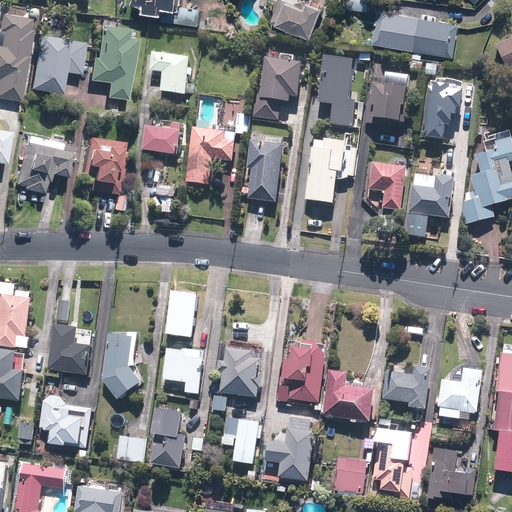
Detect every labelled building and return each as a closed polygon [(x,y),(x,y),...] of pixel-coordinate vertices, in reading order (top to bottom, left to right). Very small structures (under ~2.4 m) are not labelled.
[(143,7),(143,14),(159,15),(163,15),(163,21),(198,26),(200,12),(181,9),(177,9),(178,0),(132,0),(132,5),(143,7)] [(299,35),(311,39),(323,9),(308,3),(305,9),(282,0),(279,0),(270,23),(286,30),(298,36),(299,35)] [(347,0),(347,9),(367,12),(368,0),(347,0)] [(372,44),(453,58),(458,26),(377,12),(372,44)] [(30,20),(1,15),(0,22),(0,31),(3,32),(0,47),(0,46),(0,99),(19,102),(31,31),(28,30),(30,20)] [(105,98),(125,100),(134,39),(124,38),(125,30),(99,26),(94,58),(91,58),(88,80),(107,83),(105,98)] [(511,33),(495,42),(506,66),(511,63),(511,33)] [(80,75),(85,44),(40,36),(31,90),(60,95),(64,72),(80,75)] [(164,93),(188,96),(188,94),(195,95),(196,86),(189,85),(190,77),(193,77),(194,70),(191,70),(192,60),(155,56),(154,73),(166,74),(164,93)] [(356,59),(327,56),(321,102),(334,104),(332,124),(354,126),(358,100),(351,99),(356,59)] [(301,98),(305,65),(269,60),(264,95),(259,94),(256,118),(279,121),(282,102),(291,103),(292,97),(301,98)] [(412,70),(422,70),(422,61),(412,60),(412,70)] [(426,73),(436,75),(437,63),(427,62),(426,73)] [(451,122),(453,111),(457,111),(458,106),(458,105),(462,106),(464,89),(450,87),(450,84),(435,82),(434,85),(427,84),(420,133),(443,137),(445,121),(451,122)] [(365,123),(400,128),(403,107),(405,107),(408,89),(373,84),(371,102),(369,102),(365,123)] [(248,135),(250,117),(238,115),(236,134),(248,135)] [(148,128),(145,152),(179,156),(181,139),(182,127),(175,126),(174,131),(148,128)] [(187,182),(210,186),(213,160),(233,163),(237,135),(194,129),(187,182)] [(0,163),(4,164),(9,132),(0,130),(0,163)] [(47,182),(50,174),(66,178),(72,153),(70,152),(71,147),(27,136),(15,185),(24,187),(23,189),(42,194),(45,182),(47,182)] [(462,210),(466,224),(495,216),(492,205),(511,199),(511,170),(510,162),(511,161),(511,137),(497,142),(499,149),(477,155),(482,173),(471,176),(475,189),(464,193),(467,201),(463,202),(462,210)] [(89,190),(119,194),(122,170),(124,171),(126,152),(120,151),(122,143),(86,138),(80,178),(90,179),(89,190)] [(307,201),(334,205),(338,180),(349,179),(349,177),(354,177),(358,150),(353,149),(353,148),(347,147),(347,144),(326,141),(325,151),(313,150),(307,201)] [(253,142),(249,170),(254,171),(253,182),(250,200),(279,204),(286,147),(267,144),(253,142)] [(383,209),(401,212),(407,169),(373,164),(369,190),(385,192),(383,209)] [(167,165),(155,165),(155,181),(166,182),(167,165)] [(409,213),(450,219),(456,180),(437,177),(437,178),(416,175),(414,187),(413,187),(409,213)] [(157,195),(174,197),(175,188),(158,186),(157,195)] [(122,199),(122,195),(115,194),(114,209),(123,209),(123,199),(122,199)] [(28,338),(33,299),(3,295),(0,321),(0,346),(18,349),(19,337),(28,338)] [(69,321),(72,302),(61,300),(58,320),(69,321)] [(171,336),(189,339),(191,319),(173,317),(171,336)] [(93,346),(78,344),(80,328),(56,324),(54,341),(53,344),(50,371),(89,376),(93,346)] [(425,327),(409,326),(409,335),(425,335),(425,327)] [(110,334),(104,378),(119,398),(141,381),(130,366),(133,337),(110,334)] [(290,399),(319,403),(326,354),(316,342),(303,341),(302,350),(294,349),(292,361),(284,360),(281,383),(292,385),(290,399)] [(220,394),(258,398),(259,388),(262,389),(264,369),(261,369),(263,360),(253,358),(254,352),(227,348),(225,362),(220,361),(218,372),(223,373),(220,394)] [(26,372),(17,371),(19,352),(0,349),(0,398),(22,401),(26,372)] [(186,393),(199,395),(204,360),(200,360),(201,352),(186,350),(186,352),(168,350),(164,380),(187,383),(186,393)] [(497,392),(501,393),(511,394),(511,355),(502,355),(497,392)] [(410,408),(427,410),(432,370),(416,368),(414,376),(386,373),(383,399),(411,403),(410,408)] [(465,368),(463,382),(442,379),(438,406),(441,406),(440,415),(460,417),(461,409),(478,411),(484,371),(481,370),(465,368)] [(351,423),(357,423),(358,421),(371,423),(375,390),(373,390),(373,388),(346,384),(348,374),(330,372),(323,416),(352,420),(351,423)] [(277,400),(283,405),(289,399),(283,393),(277,400)] [(511,394),(501,393),(495,432),(501,432),(511,433),(511,394)] [(53,395),(45,401),(41,428),(55,430),(53,444),(69,447),(69,445),(89,448),(91,434),(94,409),(69,405),(63,397),(53,395)] [(228,397),(214,396),(213,410),(227,411),(228,397)] [(152,464),(181,469),(186,436),(180,435),(183,414),(157,410),(153,434),(156,434),(152,464)] [(233,462),(253,465),(259,423),(240,420),(233,462)] [(401,434),(408,435),(409,429),(412,429),(412,422),(399,421),(399,428),(402,428),(401,434)] [(35,440),(37,424),(24,423),(22,439),(35,440)] [(287,427),(285,441),(269,439),(266,460),(280,462),(278,477),(308,481),(314,431),(310,430),(287,427)] [(511,433),(501,432),(496,470),(511,472),(511,433)] [(395,497),(410,499),(414,469),(405,468),(406,462),(402,461),(403,449),(395,439),(379,436),(373,479),(378,480),(378,481),(384,482),(382,491),(396,493),(395,497)] [(117,460),(145,463),(147,441),(120,437),(117,460)] [(88,450),(78,449),(76,462),(87,463),(88,450)] [(429,499),(440,501),(440,499),(453,501),(454,494),(467,496),(467,495),(474,495),(476,477),(456,474),(459,452),(435,449),(433,466),(435,466),(434,473),(432,473),(429,499)] [(338,495),(359,497),(360,493),(363,493),(365,474),(366,474),(368,462),(339,458),(336,490),(338,491),(338,495)] [(0,511),(4,511),(7,496),(8,489),(6,488),(9,463),(0,461),(0,511)] [(41,511),(40,510),(44,485),(66,488),(69,470),(24,464),(17,509),(22,510),(21,511),(41,511)] [(81,511),(121,511),(125,489),(80,483),(77,509),(82,509),(81,511)] [(355,508),(381,511),(383,503),(356,499),(355,508)]
